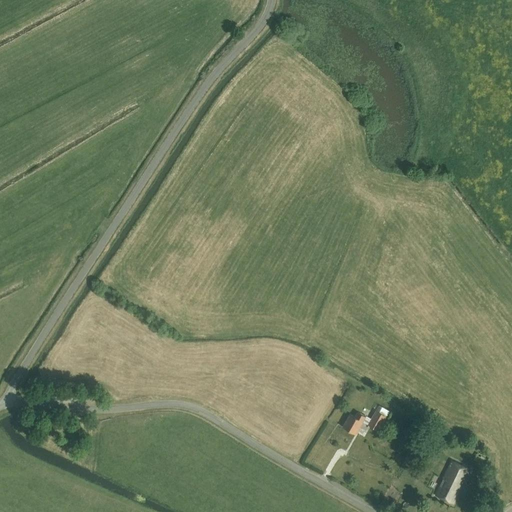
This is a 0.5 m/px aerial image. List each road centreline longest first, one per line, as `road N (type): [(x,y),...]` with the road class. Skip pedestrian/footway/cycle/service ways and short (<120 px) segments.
road 1 (unclassified): [(6,400),(203,88),(272,0)]
road 2 (unclassified): [(370,511),(191,407),(85,409),(6,400)]
